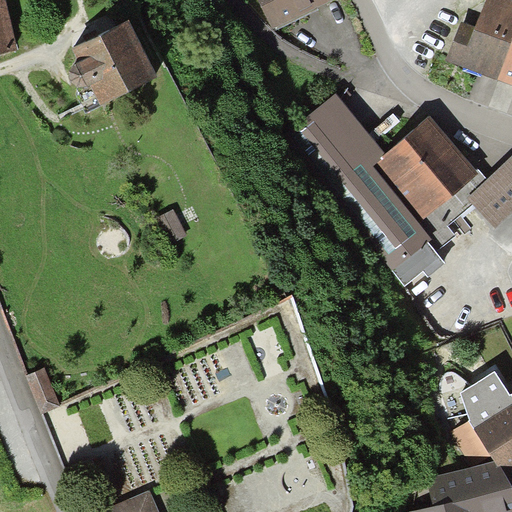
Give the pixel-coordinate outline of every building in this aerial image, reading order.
[(0,0),(0,47),(15,44),(5,0),(0,0)] [(254,0),(268,27),(323,0),(254,0)] [(495,81),(511,28),(511,4),(498,0),(483,0),(472,34),(462,65),(460,69),(495,81)] [(157,76),(129,20),(74,49),(80,61),(76,63),(69,71),(71,81),(78,87),(88,87),(92,85),(102,104),(157,76)] [(511,28),(495,81),(511,86),(511,28)] [(448,60),(462,65),(472,34),(458,29),(448,60)] [(420,242),(424,240),(365,171),(379,158),(332,102),(287,140),(393,265),(420,242)] [(425,124),(376,166),(422,219),(470,177),(425,124)] [(511,164),(509,161),(466,202),(492,229),(511,210),(511,164)] [(186,233),(174,211),(159,219),(171,241),(186,233)] [(447,247),(462,234),(443,212),(428,224),(447,247)] [(439,264),(420,242),(393,265),(390,268),(404,284),(420,269),(425,275),(439,264)] [(45,368),(25,376),(40,414),(60,406),(45,368)] [(460,393),(438,396),(441,420),(465,417),(502,479),(511,473),(511,399),(507,403),(490,375),(460,393)] [(511,511),(511,506),(492,471),(429,486),(435,511),(511,511)] [(99,511),(160,511),(151,490),(99,511)]
